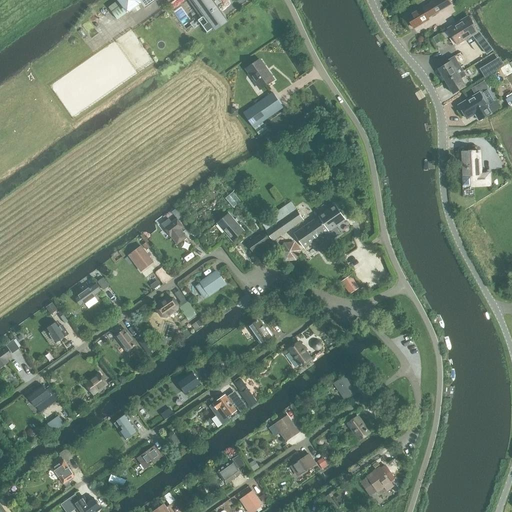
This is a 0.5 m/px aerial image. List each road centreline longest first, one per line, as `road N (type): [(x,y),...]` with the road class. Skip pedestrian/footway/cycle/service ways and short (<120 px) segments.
road 1 (residential): [(0,405),(220,252),(248,286),(270,271),(332,303)]
road 2 (unclassified): [(511,347),(447,212),(439,111),(370,0)]
road 3 (residential): [(42,511),(332,303)]
road 4 (unclassified): [(404,285),(361,133),(286,0)]
road 5 (residential): [(206,511),(407,371)]
road 6 (unclassified): [(411,511),(438,399),(438,354),(404,285)]
road 7 (residential): [(298,511),(411,433),(417,420),(407,371)]
